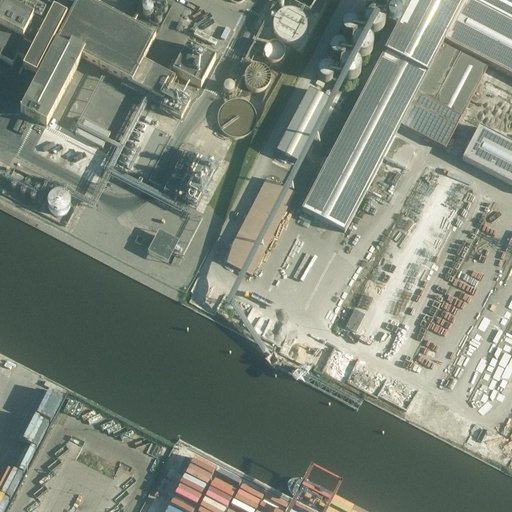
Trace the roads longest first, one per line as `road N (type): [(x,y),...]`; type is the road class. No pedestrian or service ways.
road 1 (unclassified): [(347,0),(282,123),(232,274),(246,290),(468,409),(499,412),(511,403)]
road 2 (unclassified): [(128,208),(123,239),(163,269),(191,262),(208,229),(207,207),(157,179)]
road 3 (unclassified): [(157,179),(265,0)]
road 4 (unclassified): [(0,140),(128,208)]
